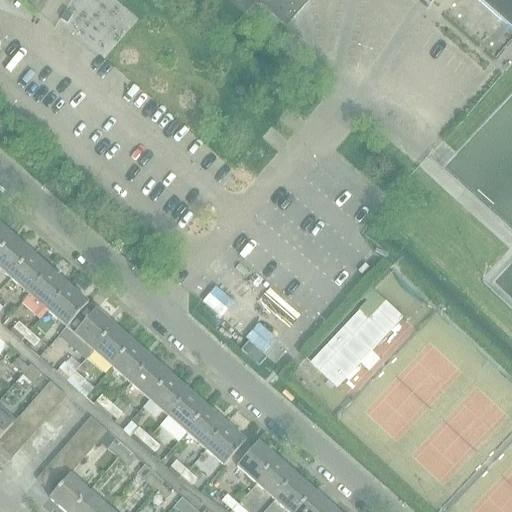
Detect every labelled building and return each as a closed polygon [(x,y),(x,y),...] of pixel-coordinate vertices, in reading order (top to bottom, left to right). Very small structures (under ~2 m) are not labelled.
[(253,0),(285,27),(308,0),(253,0)] [(511,0),(422,0),(429,6),(433,0),(477,0),(511,30),(511,0)] [(73,12),(66,8),(59,18),(66,23),(73,12)] [(0,226),(0,252),(13,238),(0,226)] [(13,238),(0,252),(0,269),(10,279),(31,254),(13,238)] [(31,254),(10,279),(28,295),(50,271),(31,254)] [(50,271),(28,295),(47,311),(68,287),(50,271)] [(68,287),(47,311),(66,328),(87,304),(68,287)] [(92,352),(114,328),(95,311),(87,304),(66,328),(59,337),(85,360),(92,352)] [(12,328),(23,337),(28,331),(18,322),(12,328)] [(114,328),(92,352),(111,368),(132,344),(114,328)] [(28,331),(23,337),(33,347),(39,340),(28,331)] [(132,344),(111,368),(129,385),(151,360),(132,344)] [(12,365),(23,375),(28,368),(17,359),(12,365)] [(151,360),(129,385),(148,401),(169,377),(151,360)] [(57,370),(68,379),(73,373),(63,363),(57,370)] [(28,368),(23,375),(32,383),(38,377),(28,368)] [(73,373),(68,379),(78,388),(84,381),(73,373)] [(169,377),(148,401),(166,417),(188,393),(169,377)] [(50,382),(42,391),(59,406),(67,397),(50,382)] [(42,391),(35,400),(51,414),(59,406),(42,391)] [(188,393),(166,417),(185,434),(206,409),(188,393)] [(95,402),(105,411),(111,405),(100,396),(95,402)] [(35,400),(27,409),(43,423),(51,414),(35,400)] [(111,405),(105,411),(116,420),(121,414),(111,405)] [(27,409),(19,418),(35,432),(43,423),(27,409)] [(206,409),(185,434),(203,450),(225,425),(206,409)] [(0,414),(0,439),(3,435),(11,426),(12,425),(0,414)] [(12,425),(11,426),(28,441),(35,432),(19,418),(12,425)] [(91,418),(83,427),(99,442),(107,433),(91,418)] [(225,425),(203,450),(223,467),(244,442),(225,425)] [(11,426),(3,435),(20,450),(28,441),(11,426)] [(83,427),(75,436),(91,450),(99,442),(83,427)] [(148,437),(138,428),(132,434),(143,443),(148,437)] [(3,435),(0,439),(0,447),(12,459),(20,450),(3,435)] [(75,436),(68,445),(84,459),(91,450),(75,436)] [(148,437),(143,443),(153,452),(159,446),(148,437)] [(235,467),(254,484),(276,459),(257,442),(235,467)] [(117,458),(122,452),(112,443),(107,449),(117,458)] [(68,445),(60,454),(76,468),(84,459),(68,445)] [(127,467),(133,461),(122,452),(117,458),(127,467)] [(60,454),(52,463),(68,477),(69,476),(76,468),(60,454)] [(276,459),(254,484),(273,500),(294,476),(276,459)] [(170,467),(181,476),(186,470),(175,461),(170,467)] [(52,463),(44,471),(60,486),(68,477),(52,463)] [(186,470),(181,476),(191,485),(197,479),(186,470)] [(60,486),(44,471),(36,480),(53,495),(60,486)] [(154,491),(159,484),(149,475),(144,481),(154,491)] [(69,476),(68,477),(60,486),(53,495),(49,499),(63,511),(71,511),(88,493),(69,476)] [(294,476),(273,500),(286,511),(295,511),(313,492),(294,476)] [(170,494),(159,484),(154,491),(164,500),(170,494)] [(313,492),(295,511),(328,511),(332,509),(313,492)] [(88,493),(71,511),(104,511),(107,509),(88,493)] [(221,501),(231,510),(237,504),(226,495),(221,501)]
